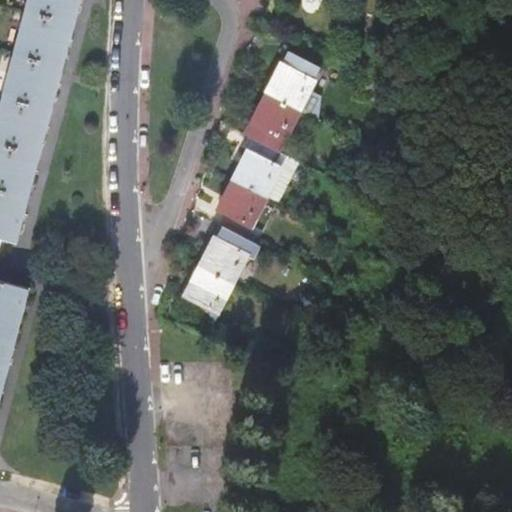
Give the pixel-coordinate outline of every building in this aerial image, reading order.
[(0,407),(1,402),(0,401),(0,387),(6,365),(11,366),(13,359),(8,358),(18,322),(23,323),(24,316),(20,314),(27,287),(10,283),(15,262),(0,257),(0,252),(4,238),(15,241),(17,231),(21,232),(23,225),(19,223),(29,186),(33,187),(35,181),(31,180),(40,143),(45,144),(47,136),(42,135),(52,98),(56,99),(58,93),(54,92),(63,55),(68,56),(69,50),(65,49),(75,12),(79,13),(81,6),(77,5),(77,0),(30,0),(0,115),(0,407)] [(268,93),(303,111),(321,120),(324,97),(313,91),(323,70),(289,52),(268,93)] [(359,93),(382,104),(389,81),(370,71),(359,93)] [(253,122),(247,133),(257,138),(282,151),(303,111),(268,93),(261,107),(259,110),(251,106),(244,118),(253,122)] [(257,138),(235,179),(269,196),(269,195),(282,201),(295,176),(283,169),(285,166),(276,161),(282,151),(257,138)] [(248,238),(269,196),(235,179),(220,209),(228,213),(222,225),(248,238)] [(242,248),(248,238),(222,225),(201,265),(235,282),(251,252),(242,248)] [(235,282),(201,265),(179,305),(213,324),(235,282)]
